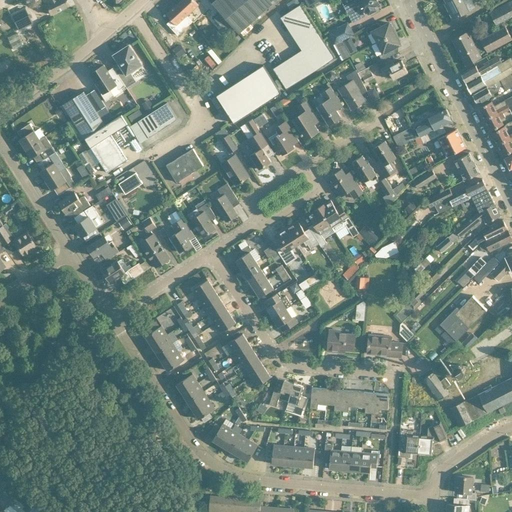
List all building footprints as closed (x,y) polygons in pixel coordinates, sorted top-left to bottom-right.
[(69,5),(66,0),(43,0),(50,15),(69,5)] [(193,0),(181,0),(176,5),(191,22),(195,19),(191,14),(190,16),(188,14),(198,5),(193,0)] [(216,0),(212,4),(239,33),(276,0),(216,0)] [(378,0),(340,0),(352,21),(363,16),(362,13),(367,11),(368,14),(378,9),(377,6),(379,6),(377,1),(379,0),(378,0)] [(444,0),(449,7),(447,8),(452,19),(469,11),(463,0),(444,0)] [(19,12),(31,6),(29,1),(16,6),(19,12)] [(511,1),(490,13),(496,24),(511,15),(511,1)] [(191,22),(176,5),(166,14),(171,19),(166,24),(177,35),(188,26),(188,25),(191,22)] [(302,50),(273,68),(287,89),(334,59),(299,5),(281,17),(302,50)] [(28,15),(14,22),(18,31),(32,24),(28,15)] [(337,27),(329,31),(344,60),(350,57),(341,41),(354,34),(348,23),(338,28),(337,27)] [(391,27),(389,23),(379,28),(377,23),(366,28),(368,34),(372,32),(377,42),(378,43),(397,33),(394,27),(391,27)] [(468,32),(453,40),(466,65),(481,57),(478,52),(485,48),(487,52),(511,39),(506,27),(474,44),(468,32)] [(35,55),(28,32),(15,36),(22,59),(35,55)] [(399,38),(397,33),(378,43),(377,42),(371,45),(377,56),(379,55),(382,60),(393,55),(390,49),(400,44),(398,41),(399,38)] [(123,49),(114,55),(121,67),(115,70),(125,86),(127,88),(136,82),(130,72),(143,65),(130,44),(128,45),(127,44),(122,47),(123,49)] [(188,47),(183,51),(188,58),(193,54),(188,47)] [(466,84),(501,63),(497,56),(483,64),(485,66),(478,70),(476,66),(461,74),(466,84)] [(501,63),(466,84),(471,93),(486,85),(484,82),(501,73),(511,66),(511,61),(510,58),(501,63)] [(408,72),(402,60),(394,64),(393,63),(380,69),(383,75),(389,72),(393,80),(408,72)] [(125,86),(115,70),(113,67),(108,71),(104,65),(90,74),(99,87),(97,88),(106,101),(114,96),(111,91),(118,87),(119,90),(125,86)] [(282,92),(264,65),(217,95),(235,123),(282,92)] [(374,78),(369,67),(358,73),(361,79),(362,78),(365,83),(374,78)] [(362,104),(365,102),(365,101),(358,90),(364,86),(361,79),(358,73),(356,70),(346,76),(350,82),(339,89),(353,110),(356,107),(358,108),(361,106),(362,104)] [(477,104),(492,96),(492,95),(499,91),(497,88),(503,85),(506,91),(511,87),(511,77),(510,74),(496,82),(487,87),(472,96),(477,104)] [(329,125),(341,117),(336,109),(342,105),(331,87),(321,94),(326,101),(317,106),(329,125)] [(95,89),(86,95),(97,112),(106,107),(95,89)] [(85,138),(106,125),(97,112),(86,95),(84,91),(63,104),(85,138)] [(485,120),(511,105),(511,97),(494,107),(492,101),(479,108),(485,120)] [(148,100),(142,104),(146,111),(153,106),(148,100)] [(306,139),(319,131),(314,124),(320,121),(306,100),(297,106),(302,113),(293,119),(306,139)] [(420,103),(424,109),(429,106),(425,100),(420,103)] [(167,103),(138,121),(149,138),(178,119),(167,103)] [(504,125),(501,120),(506,118),(504,114),(511,110),(511,112),(511,105),(485,120),(491,131),(504,125)] [(119,108),(112,112),(116,118),(122,113),(119,108)] [(453,120),(446,108),(429,117),(430,121),(416,128),(420,137),(442,126),(453,120)] [(139,110),(128,118),(131,123),(142,115),(139,110)] [(122,114),(106,125),(85,138),(91,147),(107,172),(127,159),(122,151),(139,140),(122,114)] [(253,119),(246,123),(254,136),(261,132),(253,119)] [(282,155),(294,147),(295,147),(291,142),(298,138),(286,121),(275,128),(279,133),(277,134),(278,135),(272,139),(282,155)] [(26,149),(40,139),(46,136),(41,128),(35,131),(30,123),(19,130),(23,137),(20,139),(26,149)] [(424,144),(446,133),(442,126),(420,137),(424,144)] [(511,133),(509,135),(505,126),(492,133),(498,145),(511,137),(511,133)] [(411,127),(405,130),(393,137),(398,147),(416,138),(411,127)] [(438,139),(439,140),(435,141),(435,143),(436,146),(438,147),(441,145),(447,157),(466,147),(457,129),(438,139)] [(259,169),(271,162),(262,148),(269,144),(261,133),(249,141),(256,151),(250,155),(259,169)] [(74,134),(67,138),(71,145),(78,141),(74,134)] [(238,147),(229,134),(221,139),(229,153),(238,147)] [(40,139),(26,149),(32,158),(34,157),(38,163),(56,152),(46,136),(40,139)] [(511,140),(511,137),(498,145),(503,156),(511,151),(511,141),(511,140)] [(396,158),(385,141),(382,143),(380,142),(376,144),(376,146),(373,148),(380,159),(375,163),(385,178),(396,171),(390,161),(396,158)] [(204,165),(193,149),(193,148),(166,165),(177,182),(204,165)] [(56,152),(38,163),(42,169),(42,170),(40,171),(43,176),(46,181),(61,172),(66,168),(56,152)] [(454,161),(462,176),(464,181),(479,173),(469,153),(454,161)] [(244,179),(248,176),(249,176),(235,155),(222,163),(227,171),(226,171),(230,178),(231,177),(236,185),(242,181),(244,180),(244,179)] [(378,178),(368,163),(367,164),(362,156),(351,162),(360,175),(361,175),(365,182),(365,181),(369,187),(375,183),(374,180),(378,178)] [(143,167),(148,181),(162,177),(157,162),(143,167)] [(414,167),(408,171),(412,177),(418,173),(414,167)] [(71,178),(71,176),(66,168),(61,172),(46,181),(52,190),(56,188),(60,194),(75,185),(71,178)] [(364,193),(353,176),(350,172),(345,175),(341,169),(330,176),(342,196),(350,191),(355,199),(364,193)] [(418,187),(436,176),(432,169),(413,181),(418,187)] [(143,183),(138,176),(136,173),(119,184),(126,195),(143,183)] [(394,191),(385,178),(379,182),(387,195),(394,191)] [(454,206),(460,203),(487,189),(482,179),(466,187),(468,191),(451,200),(454,206)] [(233,217),(237,214),(231,204),(238,199),(227,183),(218,189),(222,196),(214,202),(226,221),(228,220),(230,221),(231,221),(232,220),(233,219),(233,217)] [(430,207),(430,208),(454,196),(450,189),(427,201),(427,202),(430,207)] [(495,204),(487,189),(460,203),(463,208),(475,202),(480,211),(495,204)] [(110,202),(118,198),(114,190),(106,194),(110,202)] [(72,210),(73,211),(76,216),(91,206),(84,196),(79,199),(75,192),(60,202),(67,214),(72,210)] [(326,203),(319,207),(332,227),(335,233),(347,226),(353,236),(359,233),(345,211),(339,214),(331,201),(326,204),(326,203)] [(214,229),(215,229),(208,218),(214,214),(207,203),(197,209),(201,214),(192,220),(203,237),(210,232),(211,233),(214,231),(214,229)] [(412,204),(406,210),(410,213),(416,207),(412,204)] [(501,215),(495,204),(480,211),(455,230),(461,238),(480,223),(479,221),(483,218),(486,223),(501,215)] [(99,215),(92,205),(91,206),(76,216),(74,217),(78,223),(75,226),(82,237),(96,228),(96,227),(103,223),(98,215),(99,215)] [(127,215),(120,205),(110,211),(117,222),(127,215)] [(332,227),(319,207),(312,211),(313,212),(308,215),(317,229),(312,232),(319,244),(321,247),(327,243),(321,234),(332,227)] [(171,217),(169,218),(173,225),(172,225),(177,233),(171,237),(180,252),(181,251),(182,252),(186,250),(185,249),(192,244),(189,239),(195,236),(183,218),(179,212),(177,213),(176,211),(170,215),(171,217)] [(126,217),(120,221),(125,228),(131,224),(126,217)] [(156,226),(150,217),(142,222),(148,231),(156,226)] [(484,234),(476,238),(469,245),(474,250),(480,244),(479,243),(484,241),(508,229),(503,220),(488,227),(490,230),(483,233),(484,234)] [(16,239),(11,232),(9,233),(3,224),(2,225),(0,221),(0,242),(2,246),(12,239),(22,256),(36,247),(27,232),(16,239)] [(304,232),(298,221),(286,228),(297,245),(303,241),(306,246),(308,245),(311,249),(319,244),(312,232),(310,228),(304,232)] [(120,226),(114,230),(117,235),(123,231),(120,226)] [(374,227),(366,234),(379,247),(387,240),(374,227)] [(291,249),(297,245),(286,228),(275,235),(282,246),(277,249),(282,257),(286,264),(297,258),(291,249)] [(511,240),(511,237),(508,229),(484,241),(485,243),(479,246),(482,251),(488,248),(490,252),(511,240)] [(156,267),(170,259),(154,234),(140,243),(156,267)] [(95,242),(88,247),(94,256),(101,252),(102,254),(106,260),(119,252),(112,241),(109,243),(105,236),(99,240),(97,240),(95,241),(95,242)] [(448,238),(437,247),(442,253),(453,243),(448,238)] [(242,270),(256,261),(260,258),(260,257),(260,256),(259,255),(258,255),(254,249),(252,250),(249,245),(236,253),(239,259),(236,260),(242,270)] [(422,246),(417,251),(421,254),(425,249),(422,246)] [(372,247),(368,251),(372,255),(376,251),(372,247)] [(383,247),(375,255),(376,257),(387,257),(383,247)] [(282,257),(277,249),(276,248),(273,250),(266,254),(270,259),(273,257),(276,261),(282,257)] [(511,254),(506,258),(492,273),(499,280),(511,268),(511,270),(511,254)] [(358,267),(365,263),(360,255),(353,259),(358,267)] [(111,282),(125,272),(128,271),(133,279),(145,271),(139,263),(132,267),(130,264),(127,266),(122,258),(103,270),(111,282)] [(475,276),(486,263),(480,258),(469,271),(475,276)] [(262,270),(256,261),(242,270),(245,273),(242,275),(246,281),(248,279),(262,270)] [(354,264),(343,276),(348,280),(359,268),(354,264)] [(290,278),(284,269),(278,273),(284,282),(290,278)] [(254,288),(267,279),(262,270),(248,279),(254,288)] [(365,277),(357,277),(356,286),(364,287),(365,277)] [(214,288),(212,286),(208,279),(193,289),(199,298),(214,288)] [(260,297),(274,289),(267,279),(254,288),(260,297)] [(311,286),(306,280),(300,284),(304,291),(311,286)] [(296,282),(289,287),(294,293),(300,289),(296,282)] [(219,297),(216,292),(214,288),(199,298),(204,306),(219,297)] [(423,294),(420,290),(407,303),(414,310),(422,302),(419,298),(423,294)] [(273,317),(292,305),(286,296),(282,298),(279,292),(264,302),(268,308),(267,308),(273,317)] [(456,340),(487,309),(473,295),(455,313),(453,311),(440,324),(455,339),(456,340)] [(225,305),(222,302),(219,297),(204,306),(210,315),(225,305)] [(364,303),(363,321),(373,322),(373,304),(364,303)] [(230,314),(227,309),(225,305),(210,315),(216,324),(230,314)] [(293,305),(292,305),(273,317),(279,327),(280,326),(284,332),(298,323),(294,317),(298,314),(293,305)] [(185,307),(181,309),(184,315),(187,318),(193,314),(190,311),(188,312),(185,307)] [(497,319),(505,314),(499,308),(492,315),(497,320),(497,319)] [(216,324),(210,327),(216,336),(221,332),(236,323),(234,320),(233,319),(230,314),(216,324)] [(415,341),(421,336),(410,323),(404,329),(415,341)] [(196,324),(193,326),(189,329),(194,337),(198,335),(202,332),(196,324)] [(440,324),(435,329),(451,345),(456,340),(455,339),(440,324)] [(151,344),(167,334),(162,325),(146,336),(151,344)] [(330,330),(328,351),(339,352),(339,349),(354,351),(355,335),(340,333),(340,331),(330,330)] [(157,353),(173,343),(167,334),(151,344),(157,353)] [(248,342),(247,340),(243,334),(228,343),(234,352),(248,342)] [(198,335),(194,337),(200,347),(202,350),(206,347),(204,344),(198,335)] [(401,357),(402,343),(391,342),(392,337),(369,335),(368,352),(387,353),(386,356),(401,357)] [(254,351),(251,346),(248,342),(234,352),(239,360),(254,351)] [(162,362),(178,352),(173,343),(157,353),(162,362)] [(308,363),(315,362),(313,349),(305,351),(308,363)] [(196,351),(191,354),(194,359),(199,356),(196,351)] [(259,360),(258,357),(254,351),(239,360),(245,369),(259,360)] [(184,360),(178,352),(162,362),(168,371),(184,360)] [(265,368),(264,366),(259,360),(245,369),(250,378),(265,368)] [(466,372),(467,371),(466,369),(466,368),(465,367),(465,366),(464,365),(462,364),(461,364),(460,363),(459,363),(457,364),(456,364),(455,365),(454,366),(453,367),(452,368),(452,369),(452,371),(452,372),(452,373),(453,374),(454,376),(455,376),(456,377),(457,378),(459,378),(460,378),(461,378),(462,377),(464,376),(465,376),(465,374),(466,373),(466,372)] [(271,377),(265,368),(250,378),(256,387),(271,377)] [(446,388),(448,386),(451,384),(445,377),(440,381),(433,372),(424,379),(440,399),(450,393),(446,388)] [(182,393),(198,383),(193,374),(177,384),(182,393)] [(511,377),(451,408),(460,426),(511,400),(511,377)] [(288,401),(294,383),(285,380),(281,389),(275,387),(269,404),(276,407),(279,398),(288,401)] [(188,402),(204,391),(198,383),(182,393),(188,402)] [(301,395),(304,386),(294,383),(288,401),(297,404),(294,413),(301,415),(307,398),(301,395)] [(326,405),(328,388),(313,387),(313,386),(312,385),(310,408),(317,409),(318,404),(326,405)] [(341,411),(343,388),(343,389),(328,388),(326,405),(334,405),(334,410),(341,411)] [(357,407),(358,391),(343,389),(344,388),(343,388),(341,411),(348,412),(349,407),(357,407)] [(193,410),(209,400),(204,391),(188,402),(193,410)] [(372,414),(374,391),(373,392),(358,391),(357,407),(365,408),(365,413),(372,414)] [(389,394),(380,393),(374,392),(374,391),(372,414),(379,414),(379,409),(388,410),(389,394)] [(215,409),(209,400),(193,410),(199,419),(215,409)] [(261,404),(256,411),(262,414),(266,407),(261,404)] [(221,445),(231,429),(230,428),(233,424),(225,419),(213,440),(221,445)] [(427,436),(420,435),(419,453),(432,455),(433,444),(448,438),(441,422),(428,428),(427,436)] [(230,451),(240,434),(231,429),(221,445),(230,451)] [(411,453),(419,453),(420,435),(413,435),(413,431),(400,430),(398,456),(410,458),(411,453)] [(239,456),(249,440),(240,434),(230,451),(239,456)] [(258,445),(249,440),(239,456),(248,461),(258,445)] [(339,469),(341,450),(332,450),(333,444),(325,444),(324,462),(330,463),(329,469),(339,469)] [(282,464),(284,445),(274,445),(272,464),(282,464)] [(292,465),(294,446),(284,445),(282,464),(292,465)] [(341,450),(339,469),(350,470),(351,451),(352,446),(341,445),(341,450)] [(303,466),(304,447),(294,446),(292,465),(303,466)] [(315,448),(304,447),(303,466),(313,467),(315,448)] [(371,466),(376,467),(377,467),(378,451),(372,450),(372,453),(362,452),(360,471),(370,472),(371,466)] [(360,471),(362,452),(351,451),(350,470),(360,471)] [(467,493),(467,499),(469,499),(476,500),(477,493),(472,493),(473,477),(457,476),(455,492),(467,493)] [(14,511),(8,506),(13,501),(0,490),(0,504),(5,509),(3,511),(1,510),(0,511),(14,511)] [(225,511),(227,497),(210,496),(208,511),(225,511)] [(242,511),(244,499),(227,497),(225,511),(242,511)] [(468,511),(469,499),(467,499),(454,498),(454,504),(448,504),(446,511),(461,511),(462,511),(468,511)] [(261,500),(244,499),(242,511),(259,511),(260,506),(261,500)]
